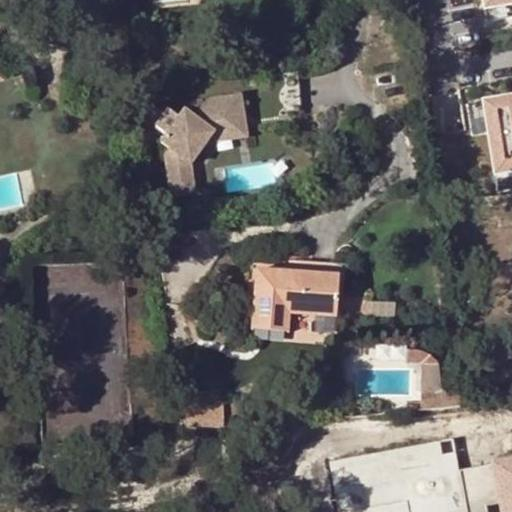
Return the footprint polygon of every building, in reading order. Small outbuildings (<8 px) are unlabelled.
[(511,0),(482,0),(484,8),(511,3),(511,0)] [(230,110),(243,109),(242,94),(210,96),(197,113),(183,101),(177,108),(169,101),(150,124),(158,131),(153,138),(167,149),(159,158),(164,189),(187,185),(182,161),(211,126),(231,124),(230,110)] [(511,98),(482,104),(496,175),(511,172),(511,98)] [(231,124),(211,126),(212,135),(244,133),(243,109),(230,110),(231,124)] [(343,275),(344,262),(297,259),(296,272),(256,269),(252,329),(286,330),(287,314),(288,305),(295,306),(295,315),(334,317),(338,275),(343,275)] [(427,354),(420,350),(405,351),(406,365),(419,365),(420,394),(441,393),(437,363),(433,364),(430,357),(427,354)] [(437,363),(441,393),(454,391),(449,362),(437,363)] [(441,393),(420,394),(420,409),(461,404),(459,390),(454,391),(441,393)] [(222,394),(188,395),(189,427),(224,425),(222,394)] [(511,511),(511,457),(460,469),(467,511),(511,511)]
